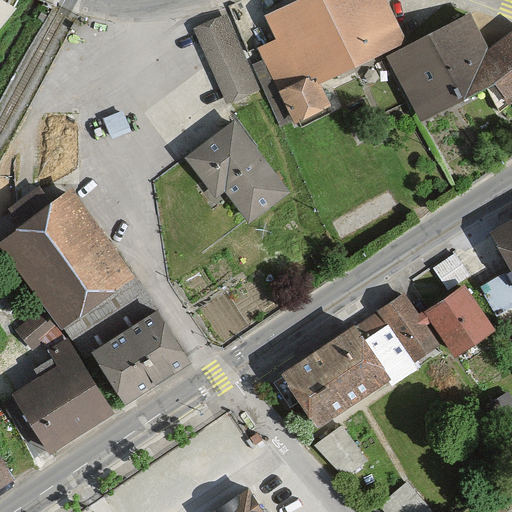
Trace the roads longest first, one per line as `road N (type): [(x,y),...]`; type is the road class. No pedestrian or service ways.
road 1 (unknown): [(141,5),(107,137),(114,179),(231,370)]
road 2 (tertiary): [(231,370),(511,183)]
road 3 (tertiary): [(16,511),(231,370)]
road 4 (residential): [(231,370),(348,511)]
